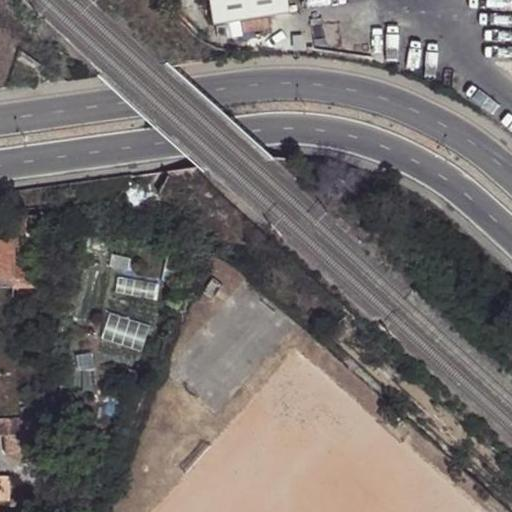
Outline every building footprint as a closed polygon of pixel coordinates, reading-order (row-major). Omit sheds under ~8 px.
[(290,0),(199,0),(200,3),(215,1),(219,28),(293,16),(290,0)] [(3,237),(0,236),(0,277),(7,278),(13,278),(36,278),(37,219),(32,219),(24,219),(16,219),(14,219),(9,215),(3,216),(3,237)] [(36,290),(36,278),(13,278),(13,289),(36,290)] [(222,285),(212,278),(201,294),(211,301),(222,285)] [(47,434),(45,418),(22,419),(23,435),(47,434)] [(0,436),(23,435),(22,419),(0,420),(0,436)] [(48,461),(47,434),(23,435),(24,454),(24,463),(48,461)] [(0,455),(24,454),(23,435),(0,436),(0,455)] [(0,501),(8,502),(8,499),(9,477),(0,476),(0,501)] [(8,499),(8,502),(8,511),(29,511),(29,500),(8,499)]
